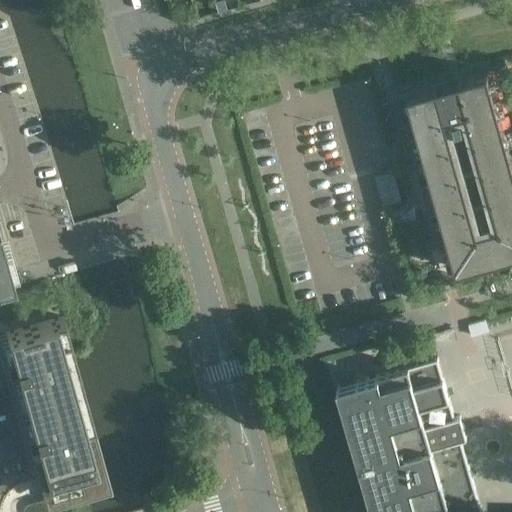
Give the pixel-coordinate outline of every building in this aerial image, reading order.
[(449,241),(457,269),(469,265),(469,266),(511,253),(511,157),(491,85),(487,71),(475,75),(396,97),(409,143),(401,145),(405,158),(413,156),(437,244),(449,241)] [(385,204),(403,199),(395,169),(376,174),(385,204)] [(0,273),(9,271),(0,237),(0,273)] [(0,318),(0,342),(1,346),(0,346),(0,431),(14,482),(37,476),(42,491),(56,487),(58,497),(95,487),(95,484),(110,480),(59,302),(0,318)] [(466,511),(482,507),(462,438),(461,436),(456,418),(455,416),(437,357),(433,358),(337,387),(372,511),(466,511)]
